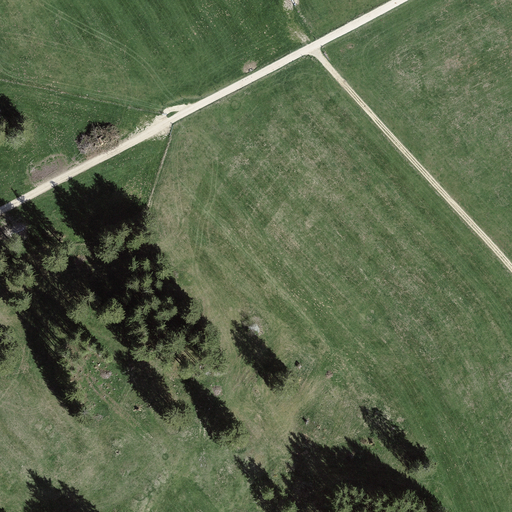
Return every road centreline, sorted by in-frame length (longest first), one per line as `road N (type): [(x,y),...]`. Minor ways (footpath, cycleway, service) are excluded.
road 1 (track): [(395,0),(0,210)]
road 2 (track): [(306,46),(511,276)]
